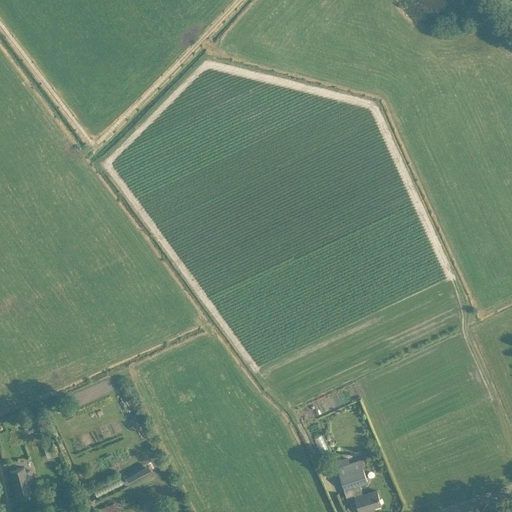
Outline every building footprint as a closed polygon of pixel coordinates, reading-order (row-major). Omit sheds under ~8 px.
[(28,432),(42,427),(37,415),(24,421),(28,432)] [(324,455),(331,452),(325,437),(318,440),(324,455)] [(54,443),(48,445),(52,456),(52,457),(58,455),(54,443)] [(382,504),(379,495),(377,490),(363,494),(359,484),(368,481),(361,459),(351,463),(349,457),(335,462),(344,487),(347,497),(355,494),(360,511),(365,511),(370,511),(369,509),(382,504)] [(11,470),(17,495),(31,492),(30,489),(29,483),(33,482),(32,478),(30,470),(25,471),(24,467),(21,468),(11,470)] [(152,498),(142,503),(146,510),(156,505),(152,498)] [(115,511),(118,511),(114,502),(100,508),(101,511),(115,511)]
